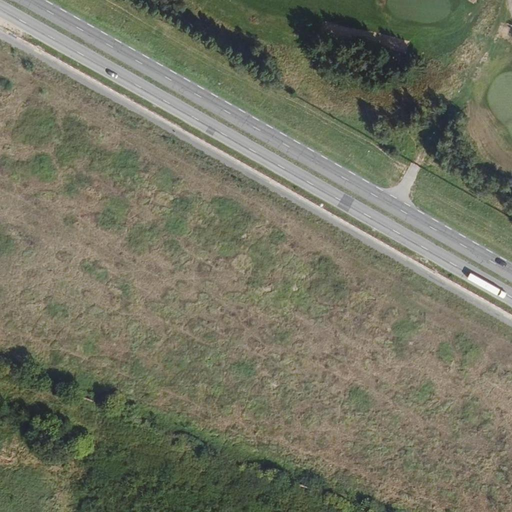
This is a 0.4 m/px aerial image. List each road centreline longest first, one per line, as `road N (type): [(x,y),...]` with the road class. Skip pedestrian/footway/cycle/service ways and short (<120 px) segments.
road 1 (track): [(511,433),(493,445),(474,443),(344,376),(181,281),(0,160)]
road 2 (primary): [(0,14),(511,303)]
road 3 (primary): [(511,279),(31,0)]
